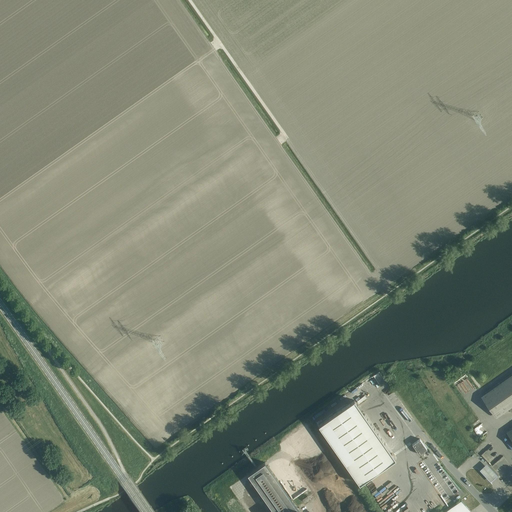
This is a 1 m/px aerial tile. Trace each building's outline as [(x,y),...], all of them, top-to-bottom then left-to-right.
[(511,406),(511,373),(481,396),(496,417),(511,406)] [(389,390),(384,393),(388,399),(393,395),(389,390)] [(360,394),(359,396),(374,403),(375,400),(360,394)] [(395,407),(399,403),(395,397),(390,400),(395,407)] [(360,483),(395,458),(354,400),(319,425),(360,483)] [(420,439),(412,444),(419,454),(427,449),(420,439)] [(299,511),(265,462),(257,468),(248,474),(274,511),(299,511)] [(497,476),(486,465),(482,469),(479,471),(490,483),(493,480),(497,476)] [(408,467),(402,469),(404,475),(410,473),(408,467)] [(411,475),(414,480),(420,477),(417,472),(411,475)] [(469,511),(471,511),(461,500),(444,511),(469,511)]
